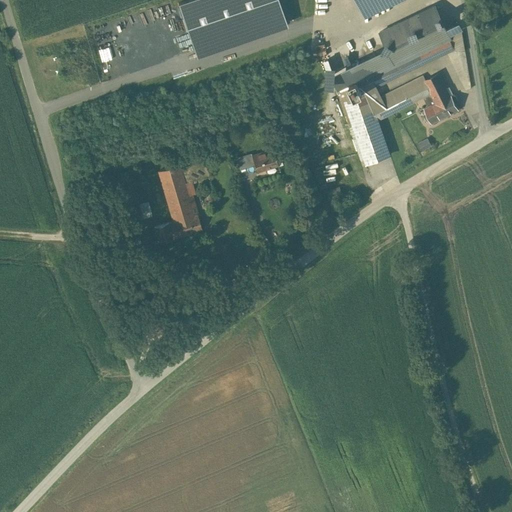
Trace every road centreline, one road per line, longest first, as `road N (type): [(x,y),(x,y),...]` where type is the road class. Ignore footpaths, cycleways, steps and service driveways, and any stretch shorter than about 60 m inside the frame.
road 1 (unclassified): [(142,387),(75,237),(4,0)]
road 2 (unclassified): [(395,193),(483,511)]
road 3 (unclassified): [(142,387),(395,193)]
road 4 (unclassified): [(18,511),(142,387)]
road 5 (unclassified): [(395,193),(511,123)]
